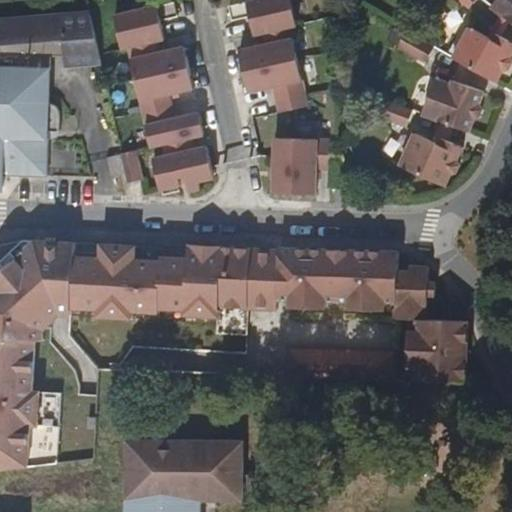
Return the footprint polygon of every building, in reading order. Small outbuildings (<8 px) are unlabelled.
[(267,35),(296,29),(302,27),(296,0),(263,0),(234,7),(237,22),(254,18),(259,37),(267,35)] [(483,0),(463,0),(476,10),(483,0)] [(511,0),(503,0),(497,8),(505,14),(511,19),(511,0)] [(131,49),(160,43),(168,41),(164,22),(182,18),(178,3),(117,16),(124,50),(131,49)] [(511,27),(511,19),(505,14),(493,36),(498,39),(502,33),(507,36),(511,27)] [(50,182),(52,146),(52,138),(66,139),(68,120),(66,113),(63,109),(59,106),(54,105),(55,62),(68,63),(69,73),(107,70),(96,17),(0,24),(0,195),(7,196),(8,180),(50,182)] [(476,25),(457,57),(466,62),(478,69),(501,82),(508,72),(511,69),(511,38),(507,36),(502,33),(498,39),(493,36),(476,25)] [(296,29),(267,35),(269,46),(245,52),(250,73),(303,61),(296,29)] [(441,48),(409,31),(404,49),(432,63),(441,48)] [(160,43),(131,49),(139,82),(193,71),(189,49),(162,54),(160,43)] [(303,61),(250,73),(255,96),(279,90),(285,115),(314,108),(303,61)] [(467,82),(472,84),(478,69),(466,62),(458,84),(465,87),(467,82)] [(139,82),(146,114),(176,107),(173,96),(197,91),(193,71),(139,82)] [(457,124),(475,131),(479,121),(484,118),(488,111),(486,104),(490,91),(472,84),(467,82),(465,87),(458,84),(441,78),(428,114),(444,120),(457,124)] [(416,110),(389,99),(383,117),(410,127),(416,110)] [(167,145),(196,140),(209,137),(204,114),(180,120),(176,107),(146,114),(154,147),(167,145)] [(450,141),(457,124),(444,120),(437,141),(444,144),(445,139),(450,141)] [(468,147),(450,141),(445,139),(444,144),(437,141),(420,135),(406,170),(452,187),(457,174),(462,173),(466,165),(464,159),(468,147)] [(301,197),(301,140),(280,139),(279,196),(301,197)] [(196,140),(167,145),(170,158),(157,161),(163,192),(184,187),(183,181),(190,179),(192,194),(206,192),(204,185),(218,180),(211,149),(200,152),(196,140)] [(335,173),(335,141),(301,140),(301,197),(321,197),(322,174),(335,173)] [(128,160),(126,151),(125,147),(109,151),(113,170),(129,167),(128,160)] [(129,167),(132,179),(146,176),(140,148),(126,151),(128,160),(129,167)] [(343,203),(363,204),(363,192),(343,191),(343,203)] [(0,279),(37,247),(40,244),(26,244),(0,267),(0,279)] [(60,248),(37,247),(0,279),(0,474),(68,466),(72,380),(42,379),(43,349),(44,328),(53,329),(59,329),(60,248)] [(66,321),(78,321),(78,314),(82,257),(82,249),(60,248),(59,329),(66,321)] [(105,322),(109,322),(113,250),(107,249),(107,258),(82,257),(78,314),(105,315),(105,322)] [(113,250),(109,322),(139,323),(140,316),(167,317),(167,313),(194,314),(194,319),(223,321),(223,310),(215,260),(214,256),(206,256),(205,249),(194,249),(193,261),(165,261),(165,265),(141,264),(142,251),(132,250),(132,257),(117,257),(117,250),(113,250)] [(215,260),(223,310),(256,312),(258,250),(219,249),(219,257),(214,256),(215,260)] [(258,250),(256,312),(283,313),(282,301),(282,299),(277,296),(277,269),(283,266),(283,251),(258,250)] [(475,351),(474,326),(432,325),(432,301),(443,301),(442,289),(433,288),(433,273),(416,273),(416,278),(404,278),(404,259),(401,258),(382,254),(373,254),(315,252),(283,251),(283,266),(282,299),(282,301),(295,302),(295,309),(330,310),(331,302),(356,303),(356,311),(391,312),(391,305),(403,305),(403,322),(421,323),(422,333),(413,333),(413,370),(419,371),(419,383),(473,384),(473,363),(467,362),(467,351),(475,351)] [(44,328),(43,349),(52,349),(53,329),(44,328)] [(292,349),(291,379),(400,382),(402,353),(292,349)] [(475,363),(475,351),(467,351),(467,362),(473,363),(475,363)] [(199,511),(200,501),(243,501),(244,442),(123,442),(123,511),(199,511)]
